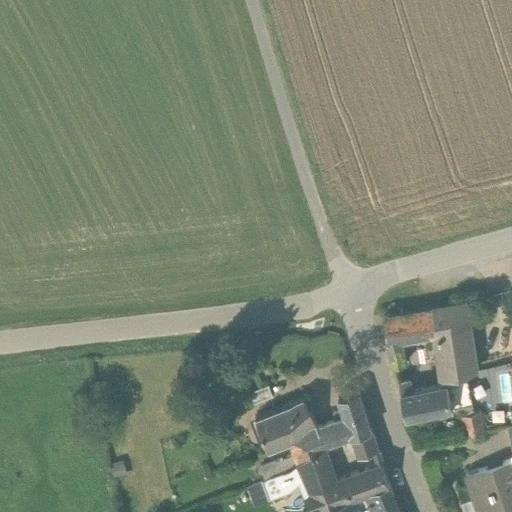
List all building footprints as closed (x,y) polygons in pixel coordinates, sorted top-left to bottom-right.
[(465,302),(383,316),(390,351),(387,352),(388,356),(391,355),(394,365),(405,362),(401,339),(434,334),(444,378),(476,371),(465,302)] [(269,376),(248,385),(252,395),(273,388),(269,376)] [(400,387),(405,415),(452,406),(464,403),(466,415),(474,412),(467,379),(411,390),(409,378),(398,380),(398,383),(395,384),(396,387),(400,387)] [(294,444),(299,457),(325,447),(335,444),(370,430),(358,391),(338,398),(342,411),(315,419),(303,389),(257,407),(269,439),(290,432),(294,444)] [(466,415),(462,416),(467,435),(483,432),(477,411),(474,412),(466,415)] [(355,446),(359,457),(377,451),(370,430),(335,444),(337,451),(355,446)] [(294,444),(261,456),(265,470),(299,457),(294,444)] [(249,476),(255,495),(299,480),(332,468),(325,447),(299,457),(265,470),(249,476)] [(474,500),(478,511),(511,511),(511,458),(466,474),(474,500)] [(336,480),(332,468),(299,480),(303,491),(309,509),(320,504),(322,510),(344,502),(366,493),(389,485),(381,464),(336,480)] [(379,511),(398,511),(389,485),(366,493),(367,496),(359,499),(363,510),(377,506),(379,511)] [(460,504),(462,511),(478,511),(474,500),(460,504)] [(322,511),(347,511),(344,502),(322,510),(322,511)]
